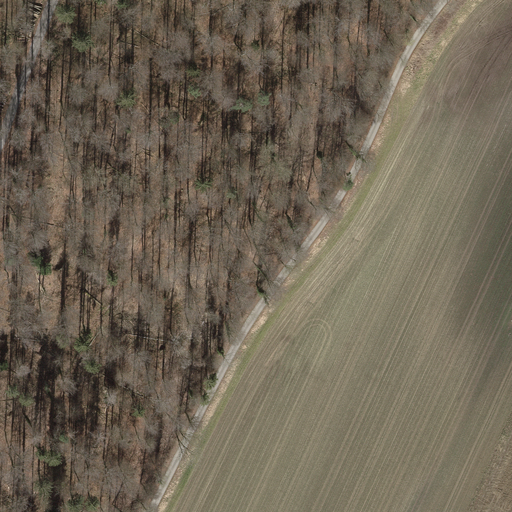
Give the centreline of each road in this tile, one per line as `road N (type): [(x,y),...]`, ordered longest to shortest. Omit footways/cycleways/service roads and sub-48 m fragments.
road 1 (unclassified): [(445,0),(407,54),(347,186),(239,341),(150,511)]
road 2 (track): [(17,511),(56,397),(89,332),(295,0)]
road 3 (track): [(53,0),(0,138)]
